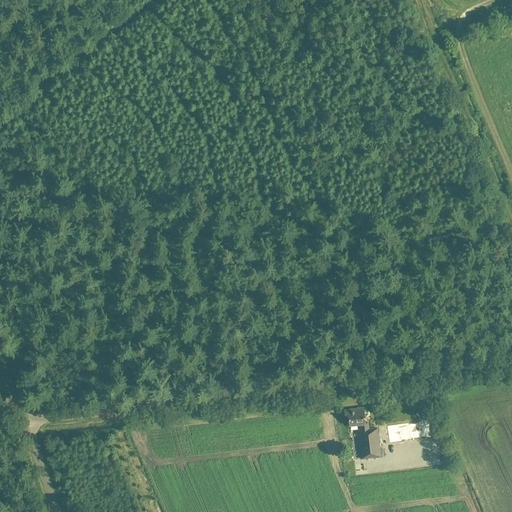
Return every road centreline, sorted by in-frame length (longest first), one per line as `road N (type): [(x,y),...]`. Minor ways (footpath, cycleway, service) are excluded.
road 1 (unclassified): [(23,422),(511,363)]
road 2 (track): [(511,188),(454,43),(466,18),(507,0)]
road 3 (track): [(511,224),(432,31)]
road 4 (track): [(149,0),(0,128)]
